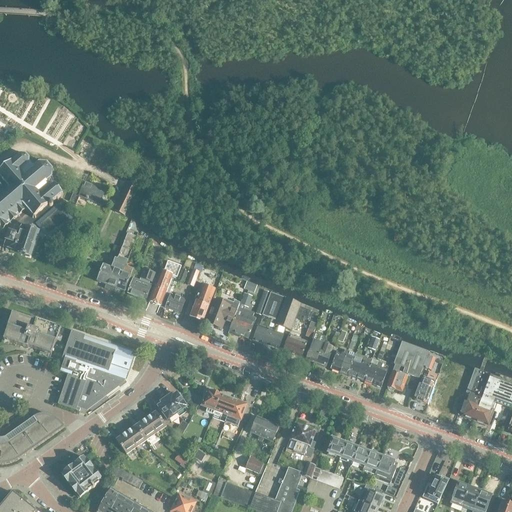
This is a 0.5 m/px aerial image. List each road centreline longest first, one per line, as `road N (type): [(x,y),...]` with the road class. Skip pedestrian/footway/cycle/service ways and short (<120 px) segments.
road 1 (tertiary): [(435,431),(169,336)]
road 2 (residential): [(25,474),(150,378),(169,336)]
road 3 (tertiary): [(169,336),(0,278)]
